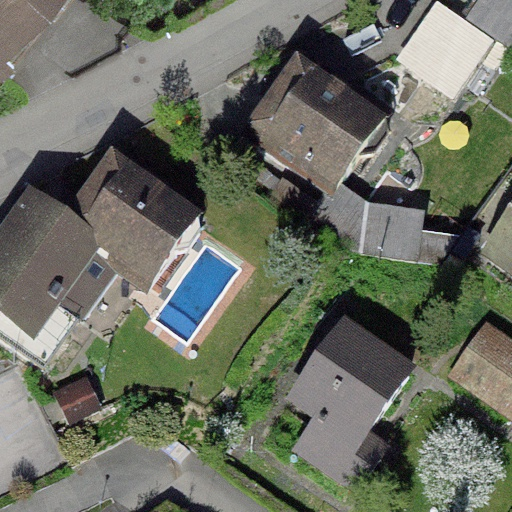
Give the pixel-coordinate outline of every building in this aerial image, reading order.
[(50,15),(62,0),(0,0),(0,73),(27,42),(19,34),(41,8),(50,15)] [(511,0),(482,0),(464,26),(511,59),(511,0)] [(488,48),(439,14),(420,41),(468,75),(488,48)] [(378,133),(381,129),(294,67),(244,138),(330,200),(356,163),(368,161),(380,145),(378,133)] [(194,223),(109,163),(60,231),(26,207),(0,242),(0,348),(39,375),(113,270),(145,293),(170,258),(183,255),(194,239),(192,226),(194,223)] [(360,259),(410,267),(417,227),(367,219),(360,259)] [(511,223),(486,259),(511,278),(511,223)] [(289,406),(355,452),(404,381),(338,335),(289,406)] [(450,384),(507,425),(511,417),(511,354),(485,335),(450,384)]
